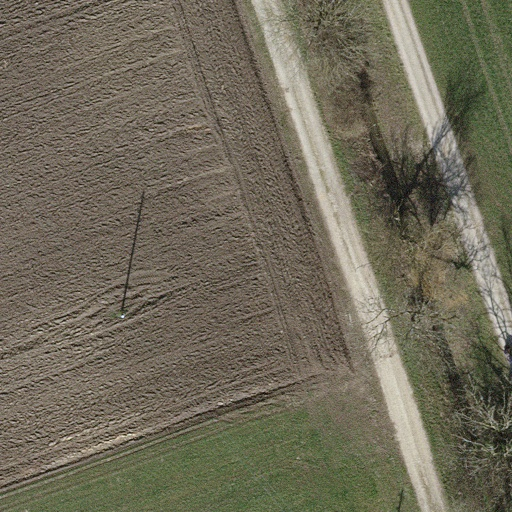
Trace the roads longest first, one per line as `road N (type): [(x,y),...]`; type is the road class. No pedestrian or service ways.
road 1 (track): [(439,511),(272,0)]
road 2 (track): [(400,0),(511,334)]
